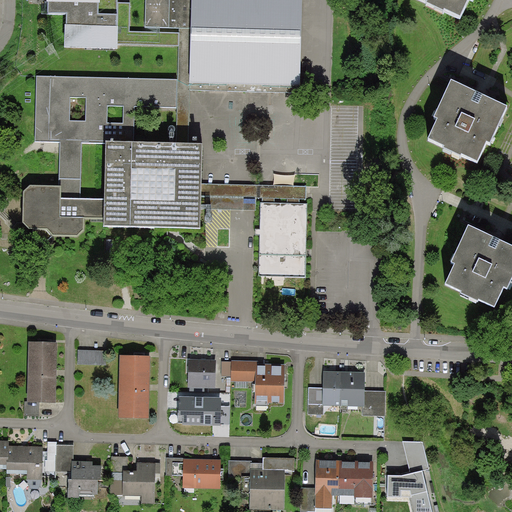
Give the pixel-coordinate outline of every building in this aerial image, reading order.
[(303,81),(304,0),(141,0),(142,6),(98,7),(97,0),(44,0),(45,11),(64,12),(63,43),(119,44),(118,24),(175,24),(174,72),(36,69),(34,136),(58,136),(57,180),(37,181),(28,188),(28,218),(37,226),(49,226),(56,233),(83,233),(90,223),(91,213),(109,213),(109,222),(209,222),(209,196),(260,197),(260,273),(308,272),(310,180),(211,177),(210,138),(195,138),(195,103),(195,99),(194,79),(303,81)] [(476,0),(413,0),(460,21),(470,0),(475,4),(476,0)] [(504,102),(450,78),(425,135),(478,159),(504,102)] [(511,243),(464,223),(441,279),(495,301),(511,259),(511,243)] [(51,330),(19,330),(19,405),(51,405),(51,330)] [(145,344),(113,344),(113,419),(145,419),(145,344)] [(215,351),(182,350),(181,381),(213,383),(215,351)] [(286,356),(226,353),(225,380),(250,382),(249,398),(283,400),(286,356)] [(366,374),(326,373),(325,404),(366,405),(366,374)] [(42,437),(0,433),(0,472),(38,476),(42,437)] [(404,465),(384,463),(385,494),(404,492),(408,511),(435,511),(422,470),(429,468),(423,440),(398,436),(404,465)] [(97,451),(61,449),(58,492),(95,494),(97,451)] [(153,451),(112,449),(110,493),(151,495),(153,451)] [(217,453),(175,451),(173,486),(215,488),(217,453)] [(287,452),(245,451),(243,506),(285,507),(287,452)] [(377,456),(310,454),(308,502),(336,503),(336,492),(376,493),(377,456)]
